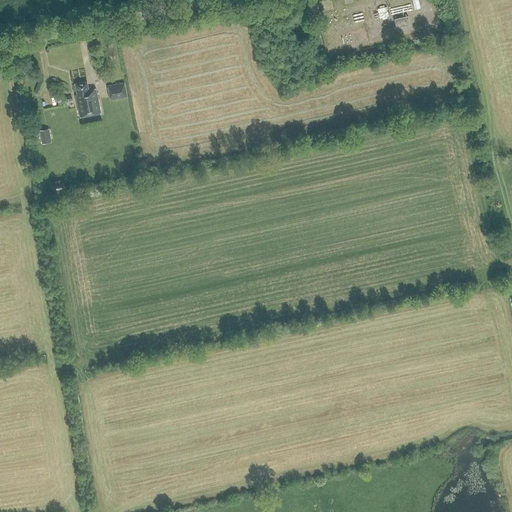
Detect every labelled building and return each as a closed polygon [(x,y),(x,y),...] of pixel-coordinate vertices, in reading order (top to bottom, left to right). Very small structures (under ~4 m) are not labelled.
[(380,8),(381,17),(389,17),(389,7),(380,8)] [(409,15),(395,19),(397,28),(411,24),(409,15)] [(87,82),(80,83),(75,84),(77,95),(75,96),(79,117),(100,113),(95,89),(88,90),(87,82)] [(107,86),(110,100),(127,97),(124,83),(107,86)] [(40,137),(42,144),(51,142),(50,135),(40,137)]
